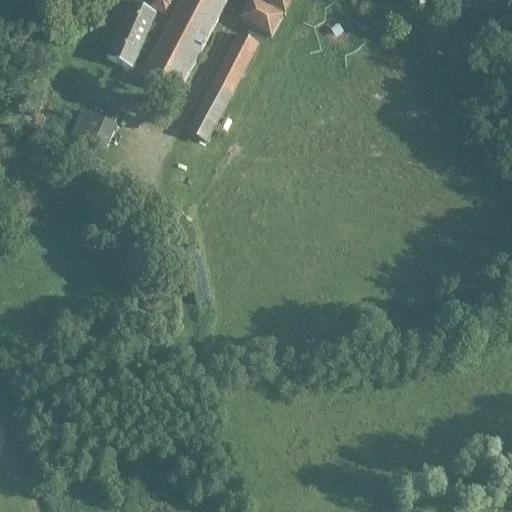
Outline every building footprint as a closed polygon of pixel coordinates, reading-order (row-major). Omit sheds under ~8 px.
[(145,40),(157,13),(150,10),(150,9),(149,9),(148,13),(130,5),(106,60),(131,72),(140,52),(151,58),(141,77),(178,96),(226,6),(214,0),(181,0),(154,51),(146,47),(149,42),(145,40)] [(154,0),(150,9),(150,10),(157,13),(165,17),(172,0),(154,0)] [(284,17),(293,0),(252,0),(284,17)] [(272,40),(283,19),(251,3),(240,23),(272,40)] [(490,41),(486,39),(465,32),(452,68),(477,77),(490,41)] [(206,145),(258,47),(238,37),(186,134),(206,145)] [(61,161),(76,168),(96,176),(115,130),(80,116),(61,161)]
